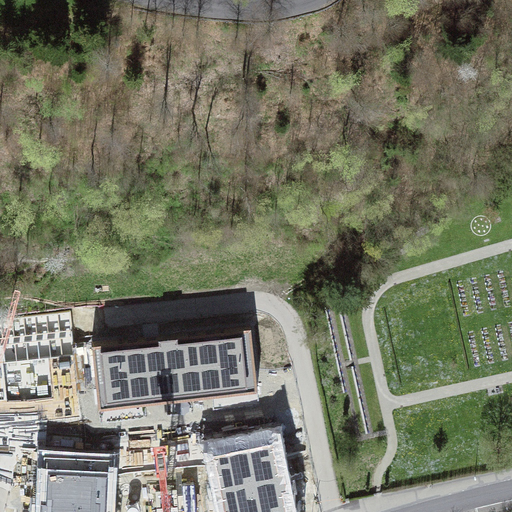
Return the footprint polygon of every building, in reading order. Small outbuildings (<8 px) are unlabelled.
[(0,269),(14,267),(11,254),(0,256),(0,269)] [(118,385),(120,401),(236,389),(234,372),(256,370),(251,324),(92,341),(96,387),(118,385)] [(50,332),(0,337),(0,406),(57,400),(50,332)] [(214,458),(225,511),(285,511),(272,446),(214,458)] [(108,511),(111,458),(45,456),(42,511),(108,511)]
